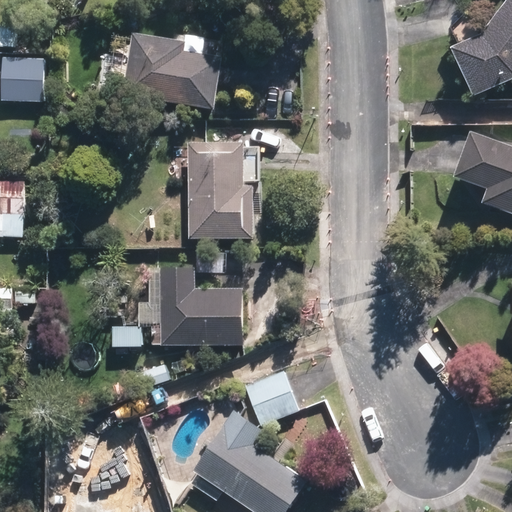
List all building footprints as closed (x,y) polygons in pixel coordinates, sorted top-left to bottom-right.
[(479,91),(511,75),(511,2),(489,36),(459,49),(479,91)] [(29,29),(7,27),(5,41),(27,44),(29,29)] [(214,106),(222,61),(183,54),(184,46),(140,38),(130,90),(214,106)] [(44,62),(7,61),(6,98),(43,99),(44,62)] [(511,210),(511,150),(478,139),(465,176),(496,187),(490,203),(511,210)] [(241,150),(197,149),(195,236),(252,237),(253,193),(240,193),(241,150)] [(21,187),(0,185),(0,233),(19,235),(21,187)] [(195,274),(166,273),(165,342),(243,343),(244,295),(195,294),(195,274)] [(35,292),(19,291),(19,303),(35,303),(35,292)] [(13,293),(0,292),(0,312),(12,313),(13,293)] [(285,372),(253,384),(265,414),(297,402),(285,372)] [(300,476),(228,427),(204,461),(277,510),(300,476)] [(107,453),(75,438),(60,470),(92,485),(107,453)] [(131,511),(125,491),(80,505),(82,511),(131,511)]
